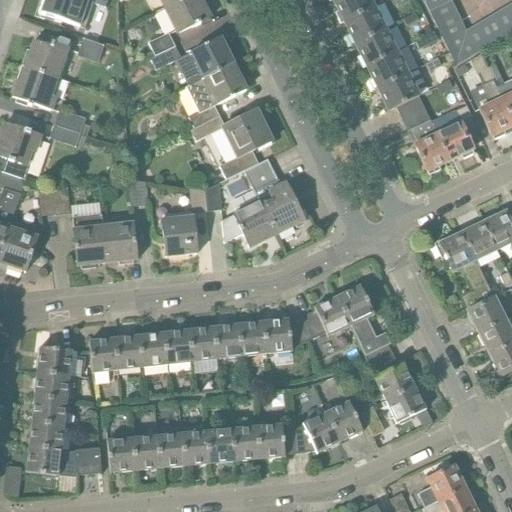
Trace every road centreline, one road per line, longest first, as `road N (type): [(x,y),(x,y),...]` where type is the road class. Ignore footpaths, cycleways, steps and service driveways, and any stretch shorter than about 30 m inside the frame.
road 1 (residential): [(9,313),(288,285),(378,245)]
road 2 (residential): [(147,511),(311,496),(481,425)]
road 3 (residential): [(248,0),(378,245)]
road 4 (residential): [(420,223),(297,0)]
road 5 (residential): [(481,425),(392,237)]
